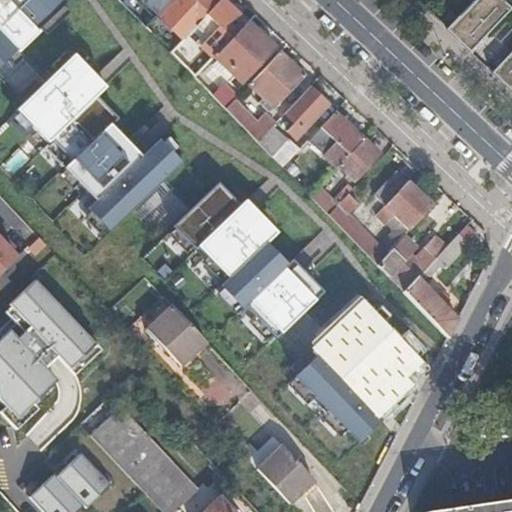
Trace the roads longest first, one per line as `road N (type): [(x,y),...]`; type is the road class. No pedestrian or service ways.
road 1 (residential): [(511,261),(378,511)]
road 2 (tertiary): [(511,167),(336,0)]
